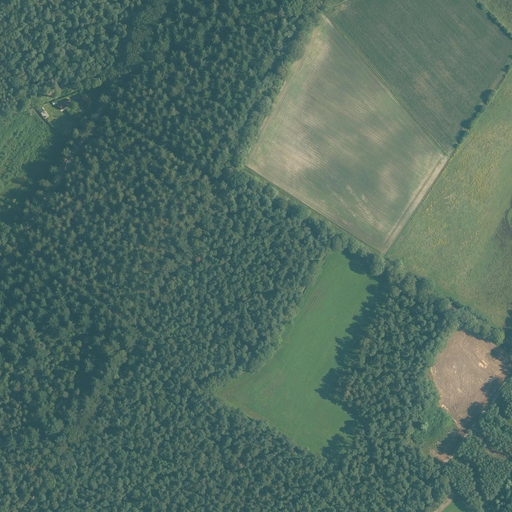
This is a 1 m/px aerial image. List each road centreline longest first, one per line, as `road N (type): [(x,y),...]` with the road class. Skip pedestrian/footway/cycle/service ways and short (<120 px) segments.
road 1 (track): [(229,163),(511,346)]
road 2 (track): [(167,0),(0,269)]
